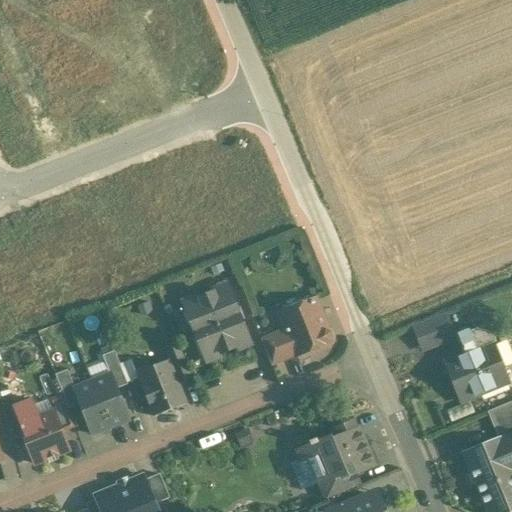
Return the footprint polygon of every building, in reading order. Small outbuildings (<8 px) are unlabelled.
[(62,255),(47,215),(14,228),(29,268),(62,255)] [(227,288),(184,305),(206,361),(250,343),(227,288)] [(314,301),(281,314),(288,330),(280,334),(290,359),(298,356),(331,343),(331,342),(332,339),(330,333),(327,332),(314,301)] [(445,317),(432,322),(437,333),(450,328),(445,317)] [(437,333),(432,322),(414,330),(422,350),(454,338),(450,328),(437,333)] [(492,344),(484,348),(482,343),(488,340),(483,328),(469,333),(468,331),(458,336),(463,346),(464,345),(464,346),(464,355),(445,363),(461,403),(508,383),(492,344)] [(280,334),(261,341),(272,366),(290,359),(280,334)] [(192,379),(179,346),(165,351),(169,361),(170,361),(179,385),(192,379)] [(128,385),(115,352),(103,357),(110,376),(111,376),(117,390),(128,385)] [(169,361),(137,374),(154,417),(187,404),(179,385),(170,361),(169,361)] [(68,371),(55,376),(63,395),(69,409),(80,405),(74,391),(75,390),(68,371)] [(110,376),(93,383),(110,428),(129,420),(117,390),(111,376),(110,376)] [(75,390),(74,391),(80,405),(92,435),(110,428),(93,383),(75,390)] [(69,409),(63,395),(48,401),(53,414),(55,413),(63,434),(76,428),(69,409)] [(469,402),(447,411),(451,423),(474,414),(469,402)] [(511,402),(488,413),(499,440),(500,441),(511,436),(511,402)] [(53,414),(39,420),(34,418),(28,420),(26,425),(19,427),(34,464),(69,450),(63,434),(55,413),(53,414)] [(331,437),(298,450),(301,459),(290,464),(302,491),(320,483),(321,485),(342,476),(344,480),(348,478),(374,467),(358,429),(355,430),(352,422),(338,428),(341,436),(332,440),(331,437)] [(499,440),(464,454),(488,511),(507,511),(511,510),(511,470),(510,465),(511,463),(511,436),(500,441),(499,440)] [(159,474),(145,481),(155,505),(169,498),(159,474)] [(342,476),(321,485),(327,500),(353,489),(348,478),(344,480),(342,476)] [(144,480),(115,492),(113,489),(95,496),(96,500),(101,511),(157,511),(155,505),(145,481),(144,480)] [(370,495),(329,511),(383,511),(381,506),(376,508),(370,495)] [(101,511),(96,500),(85,505),(88,511),(101,511)]
